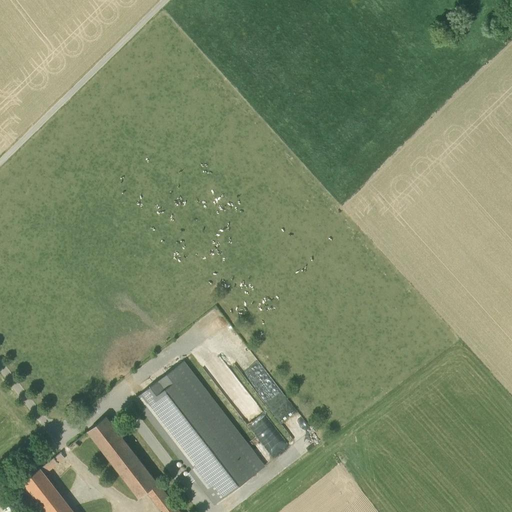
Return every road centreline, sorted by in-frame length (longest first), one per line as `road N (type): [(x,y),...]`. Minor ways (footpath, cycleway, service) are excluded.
road 1 (unclassified): [(0,162),(166,0)]
road 2 (track): [(0,364),(67,453),(119,503)]
